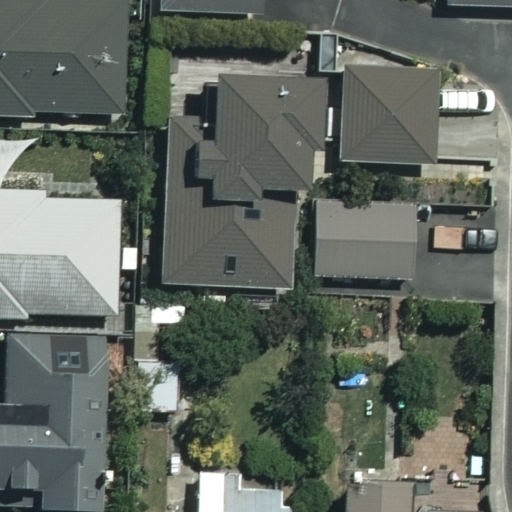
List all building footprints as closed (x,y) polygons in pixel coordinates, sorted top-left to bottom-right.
[(113,0),(0,0),(0,115),(110,118),(113,0)] [(152,0),(152,14),(250,15),(249,0),(152,0)] [(511,0),(438,0),(439,8),(511,9),(511,0)] [(425,75),(331,73),(328,163),(422,166),(425,75)] [(240,192),(291,195),(296,86),(195,81),(193,128),(156,127),(149,285),(276,292),(281,210),(240,208),(240,192)] [(0,203),(0,316),(110,316),(109,202),(0,203)] [(406,209),(307,212),(309,281),(407,278),(406,209)] [(63,511),(86,511),(89,337),(0,335),(0,490),(18,491),(18,511),(63,511)] [(173,364),(133,362),(130,411),(170,414),(173,364)] [(265,511),(266,485),(190,483),(189,511),(265,511)] [(401,511),(403,486),(332,483),(331,511),(401,511)]
